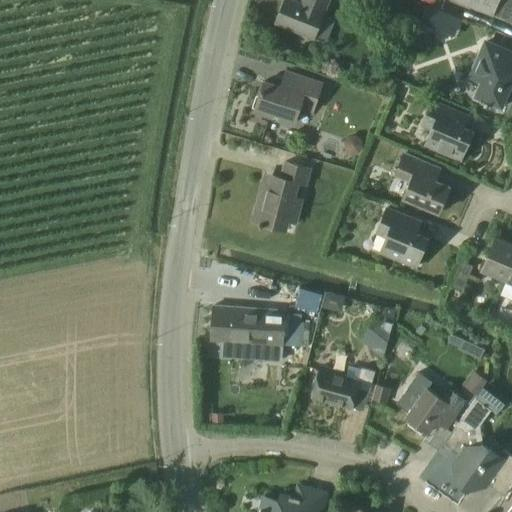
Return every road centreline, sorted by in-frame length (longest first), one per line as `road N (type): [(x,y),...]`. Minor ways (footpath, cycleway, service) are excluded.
road 1 (tertiary): [(173,457),(175,269),(225,0)]
road 2 (residential): [(439,511),(365,467),(308,452),(241,448),(173,457)]
